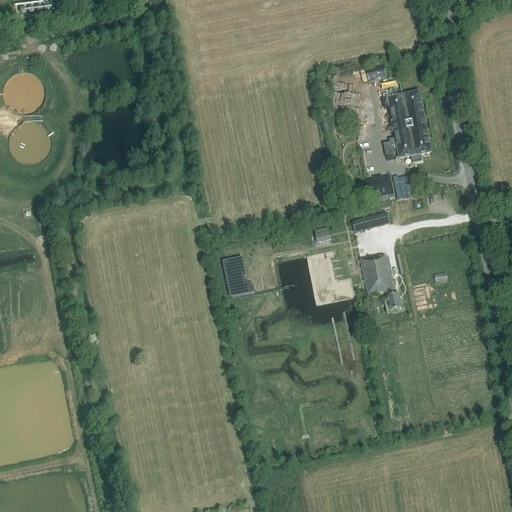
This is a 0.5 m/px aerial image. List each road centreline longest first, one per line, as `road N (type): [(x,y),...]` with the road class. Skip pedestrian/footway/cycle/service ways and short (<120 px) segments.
road 1 (track): [(150,0),(182,170),(171,180),(73,199),(60,211),(116,511)]
road 2 (tertiary): [(511,386),(444,54),(459,7)]
